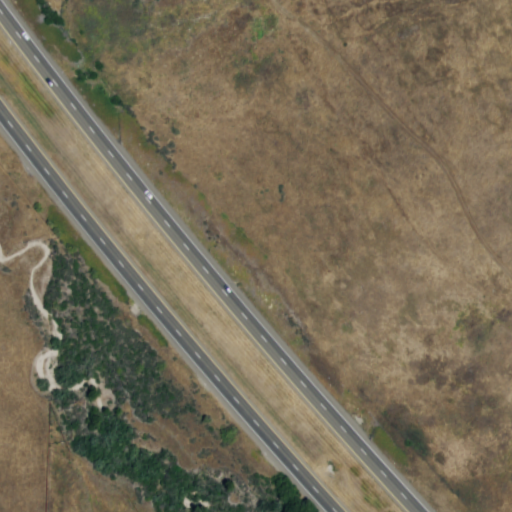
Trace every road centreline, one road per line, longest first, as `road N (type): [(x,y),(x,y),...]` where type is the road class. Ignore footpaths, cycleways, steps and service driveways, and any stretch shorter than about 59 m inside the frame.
road 1 (trunk): [(418,511),(255,331),(0,14)]
road 2 (trunk): [(0,112),(335,511)]
